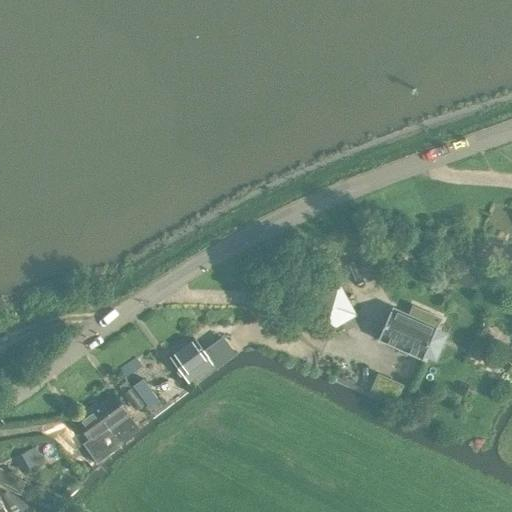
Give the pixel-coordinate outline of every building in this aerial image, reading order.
[(323,292),(309,301),(326,331),(341,323),(323,292)] [(379,339),(424,358),(442,316),(414,304),(410,312),(394,305),(379,339)] [(193,337),(169,355),(178,368),(175,370),(179,376),(183,374),(188,381),(212,363),(193,337)] [(405,383),(378,372),(370,391),(396,402),(405,383)] [(142,377),(132,385),(134,388),(149,408),(159,400),(144,380),(142,377)] [(131,387),(121,395),(132,411),(143,403),(131,387)] [(95,407),(112,434),(119,443),(139,428),(113,393),(95,407)] [(95,447),(112,434),(95,407),(75,421),(95,447)] [(94,456),(99,462),(110,452),(105,446),(94,456)]
